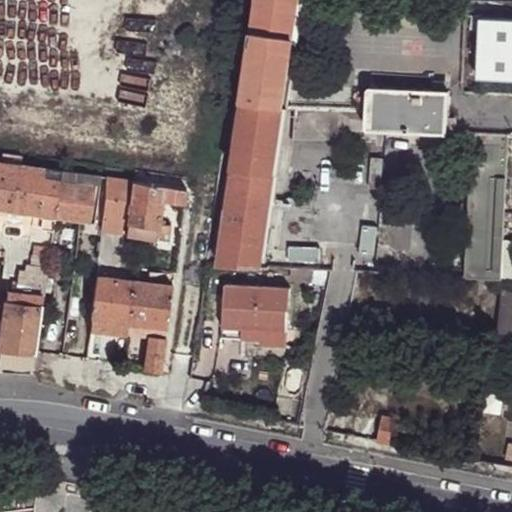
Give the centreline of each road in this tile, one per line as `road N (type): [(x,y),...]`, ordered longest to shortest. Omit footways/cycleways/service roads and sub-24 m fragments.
road 1 (tertiary): [(483,511),(39,422),(0,423)]
road 2 (unknown): [(179,391),(205,206)]
